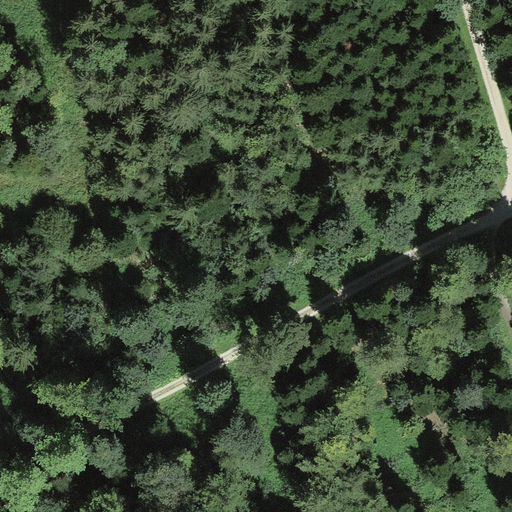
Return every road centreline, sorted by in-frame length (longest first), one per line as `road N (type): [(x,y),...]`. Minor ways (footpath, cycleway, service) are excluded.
road 1 (track): [(511,210),(0,472)]
road 2 (track): [(463,0),(511,159)]
